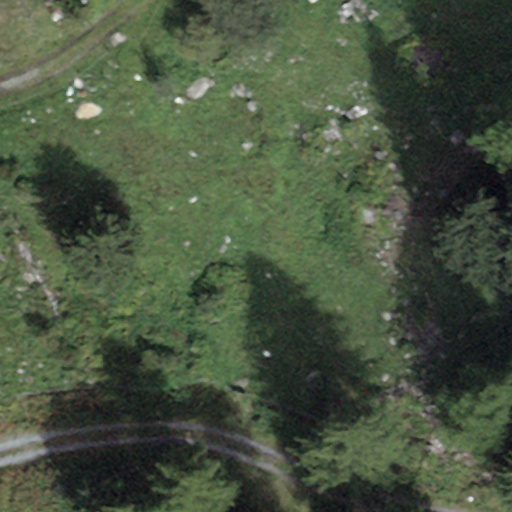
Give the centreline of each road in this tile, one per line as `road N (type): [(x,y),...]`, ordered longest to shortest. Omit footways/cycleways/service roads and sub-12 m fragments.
road 1 (track): [(0,454),(130,424),(271,446),(437,511)]
road 2 (track): [(0,82),(65,53),(139,0)]
